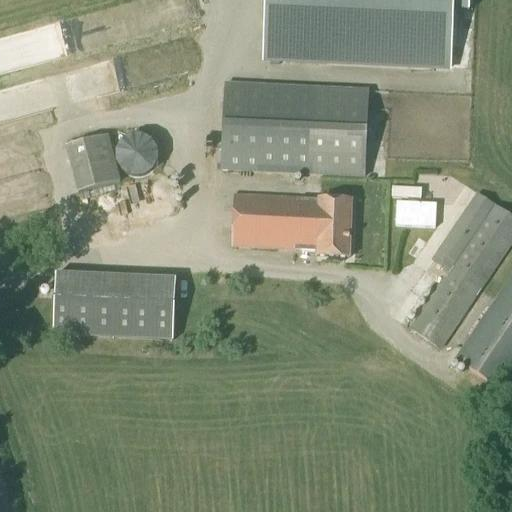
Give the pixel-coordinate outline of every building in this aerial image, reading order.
[(450,68),(452,11),(468,12),(468,0),(262,0),(260,60),(450,68)] [(365,181),(369,92),(317,89),(225,85),(221,174),(313,177),(365,181)] [(78,194),(121,183),(108,137),(66,149),(78,194)] [(127,143),(131,157),(150,151),(145,137),(127,143)] [(435,160),(422,183),(432,189),(445,166),(435,160)] [(232,248),(317,254),(317,257),(350,259),(353,202),(320,201),(320,199),(236,196),(232,248)] [(441,352),(511,247),(511,218),(476,196),(431,263),(450,275),(447,281),(444,279),(410,330),(441,352)] [(436,206),(395,204),(394,228),(435,230),(436,206)] [(503,394),(511,380),(511,276),(455,360),(503,394)] [(173,343),(176,283),(56,277),(53,337),(173,343)]
